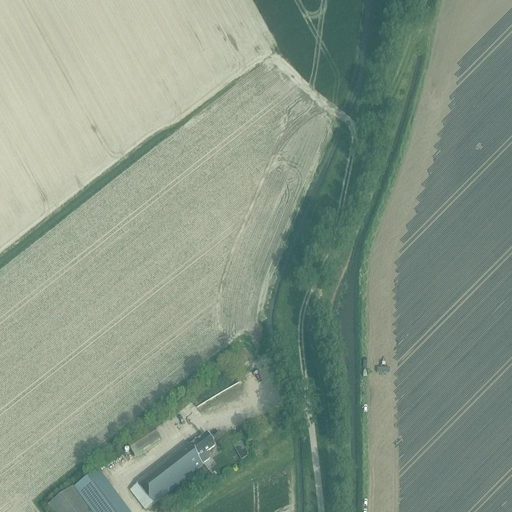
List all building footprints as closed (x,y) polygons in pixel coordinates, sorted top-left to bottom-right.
[(245,378),(241,371),(235,375),(239,382),(245,378)] [(134,456),(158,440),(151,428),(126,444),(134,456)] [(244,429),(238,433),(246,444),(251,440),(244,429)] [(188,445),(129,490),(145,510),(203,465),(203,464),(210,459),(206,453),(215,446),(206,434),(201,438),(199,436),(193,441),(195,443),(189,447),(188,445)] [(240,443),(233,447),(241,461),(248,456),(240,443)] [(128,511),(98,471),(49,507),(51,511),(128,511)]
